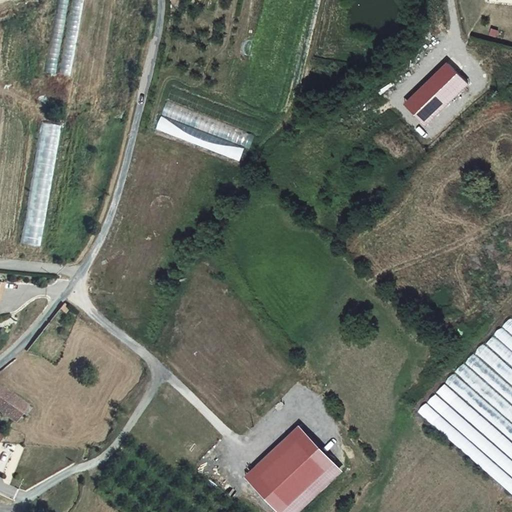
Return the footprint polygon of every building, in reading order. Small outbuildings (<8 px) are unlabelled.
[(57,0),(45,72),(57,74),(69,0),(57,0)] [(72,0),(59,74),(71,76),(85,0),(72,0)] [(114,0),(98,108),(124,112),(141,0),(114,0)] [(427,126),(470,84),(448,62),(405,104),(427,126)] [(173,86),(168,99),(260,136),(265,123),(173,86)] [(167,101),(162,115),(249,149),(255,135),(167,101)] [(161,115),(156,129),(239,161),(245,148),(161,115)] [(40,247),(62,125),(42,122),(20,244),(40,247)] [(502,327),(511,335),(511,318),(511,317),(502,327)] [(494,335),(511,351),(511,336),(501,327),(494,335)] [(486,344),(511,366),(511,352),(493,336),(486,344)] [(475,353),(511,385),(511,370),(483,345),(475,353)] [(466,363),(511,403),(511,388),(473,354),(466,363)] [(455,372),(511,422),(511,405),(463,363),(455,372)] [(446,383),(511,440),(511,425),(453,374),(446,383)] [(437,392),(511,458),(511,443),(444,384),(437,392)] [(25,402),(0,385),(0,411),(13,420),(25,402)] [(428,401),(511,476),(511,461),(435,393),(428,401)] [(511,478),(426,402),(417,412),(511,495),(511,478)] [(281,511),(290,503),(262,473),(299,439),(327,469),(336,460),(302,423),(247,474),(281,511)] [(262,473),(290,503),(327,469),(299,439),(262,473)]
